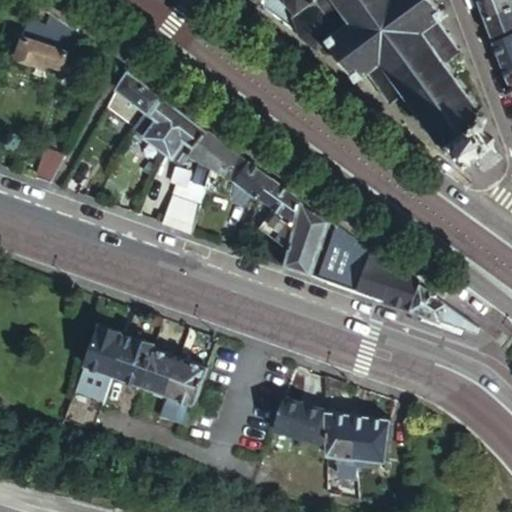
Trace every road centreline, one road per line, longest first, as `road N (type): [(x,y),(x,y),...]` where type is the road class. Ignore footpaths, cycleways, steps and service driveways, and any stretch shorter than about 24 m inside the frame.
road 1 (primary): [(511,400),(481,372),(437,353),(0,200)]
road 2 (secondary): [(92,0),(511,303)]
road 3 (secondary): [(511,233),(184,0)]
road 4 (unclassified): [(511,157),(456,0)]
